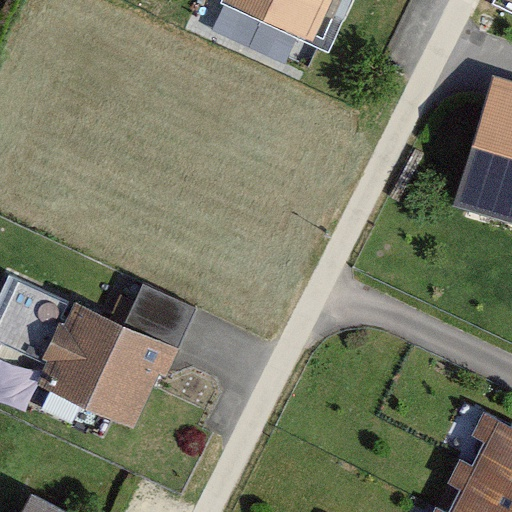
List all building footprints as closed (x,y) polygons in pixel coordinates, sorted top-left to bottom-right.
[(318,0),(226,0),(304,34),(318,0)] [(461,209),(511,226),(511,84),(506,82),(461,209)] [(168,350),(73,309),(63,332),(51,327),(37,359),(49,365),(38,389),(133,430),(168,350)] [(511,433),(497,427),(478,467),(511,481),(511,433)] [(511,511),(511,481),(478,467),(457,511),(511,511)] [(52,511),(26,498),(18,511),(52,511)]
